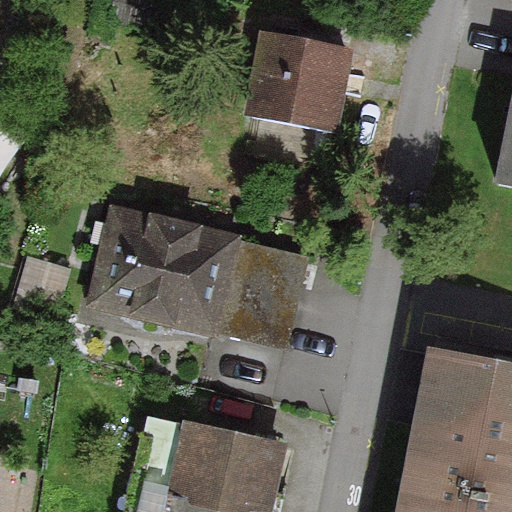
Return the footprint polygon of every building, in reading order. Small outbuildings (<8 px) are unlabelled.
[(352,47),(260,30),(245,114),(337,130),(352,47)] [(511,92),(473,87),(455,193),(511,202),(511,92)] [(0,127),(0,169),(14,176),(30,141),(0,127)] [(308,258),(114,217),(90,325),(284,367),(308,258)] [(64,307),(78,278),(42,261),(28,290),(64,307)] [(511,511),(511,379),(399,358),(369,511),(511,511)] [(269,511),(281,456),(164,431),(149,502),(193,511),(269,511)] [(193,511),(149,502),(129,498),(125,511),(193,511)]
